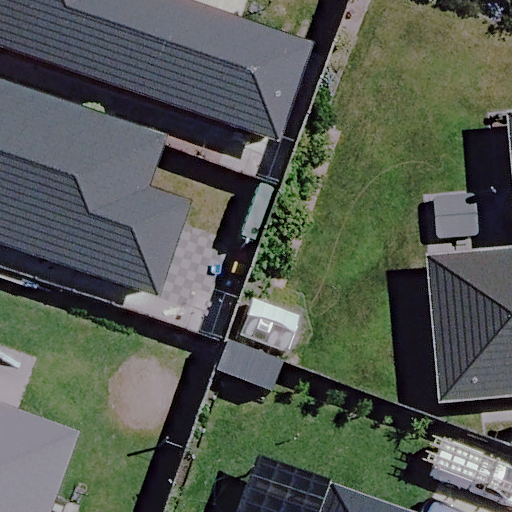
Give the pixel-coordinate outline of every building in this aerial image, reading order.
[(0,0),(0,53),(277,149),(310,55),(149,0),(0,0)] [(0,89),(0,249),(156,303),(188,212),(147,198),(165,147),(0,89)] [(511,262),(431,270),(443,406),(511,399),(511,125),(511,126),(511,142),(511,262)] [(0,511),(47,511),(71,445),(0,420),(0,511)] [(363,511),(331,501),(327,511),(363,511)]
